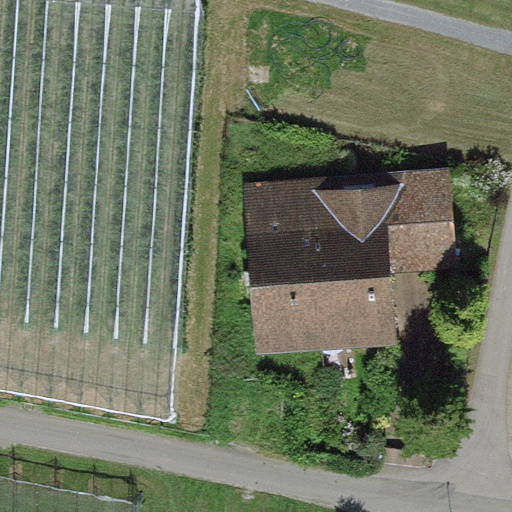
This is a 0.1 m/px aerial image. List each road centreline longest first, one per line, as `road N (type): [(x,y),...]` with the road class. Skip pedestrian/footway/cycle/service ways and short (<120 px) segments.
road 1 (residential): [(511,510),(0,432)]
road 2 (track): [(511,285),(479,502)]
